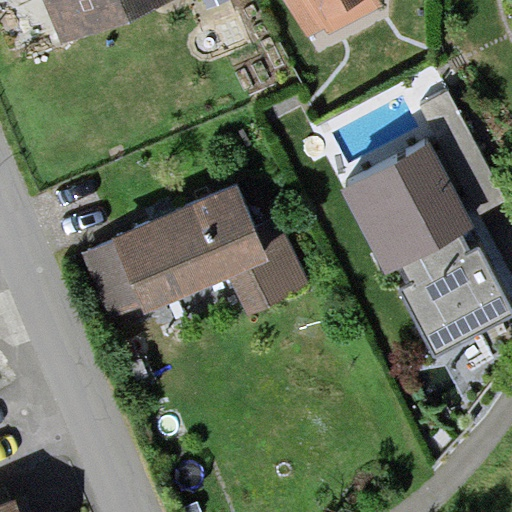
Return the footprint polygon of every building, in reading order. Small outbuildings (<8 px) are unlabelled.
[(46,0),(61,34),(143,0),(46,0)] [(296,0),(313,30),(370,0),(296,0)] [(450,84),(422,99),(480,209),(508,194),(450,84)] [(416,266),(401,274),(434,338),(511,298),(477,233),(466,239),(456,220),(475,210),(431,125),(343,170),(388,256),(406,247),(416,266)] [(113,224),(116,230),(145,295),(229,257),(250,303),(309,277),(278,208),(262,215),(241,168),(113,224)] [(112,312),(145,295),(116,230),(82,246),(112,312)] [(0,511),(24,511),(20,502),(0,510),(0,511)]
